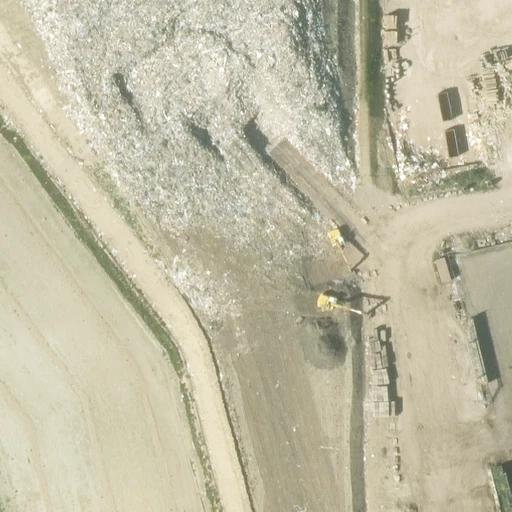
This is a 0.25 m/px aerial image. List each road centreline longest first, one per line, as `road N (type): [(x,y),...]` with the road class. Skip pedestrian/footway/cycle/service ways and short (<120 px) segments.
road 1 (unknown): [(433,195),(41,250),(0,240)]
road 2 (unknown): [(378,487),(355,413),(348,354),(370,299),(433,195)]
road 3 (unknown): [(511,391),(456,453),(378,487)]
